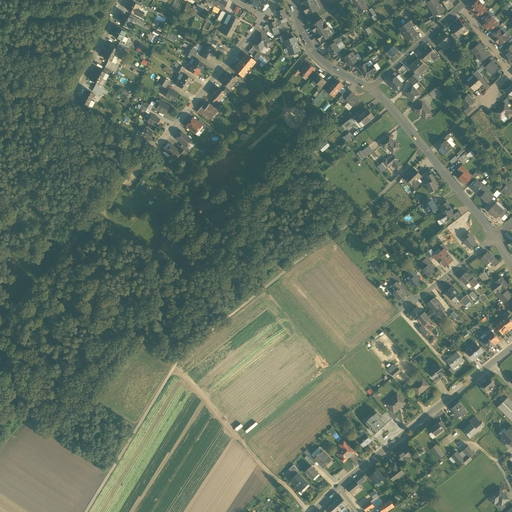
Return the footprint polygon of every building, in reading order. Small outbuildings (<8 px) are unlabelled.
[(221,0),(220,0),(217,0),(214,5),(220,8),(220,9),(223,10),(227,3),(221,0)] [(262,10),(267,1),(264,0),(251,0),(249,3),(250,4),(262,10)] [(319,9),(316,1),(311,3),(309,0),(308,0),(306,1),(305,0),(301,2),(307,15),(319,9)] [(429,8),(434,16),(443,11),(436,0),(431,0),(429,2),(428,3),(430,7),(429,8)] [(470,8),(474,12),(482,5),(479,1),(478,0),(475,3),(470,8)] [(368,8),(363,1),(354,7),(359,14),(364,11),(364,12),(365,11),(364,11),(368,8)] [(127,10),(140,17),(142,12),(143,12),(138,10),(140,7),(140,6),(137,5),(131,2),(127,10)] [(144,9),(148,11),(149,8),(142,4),(139,2),(138,2),(137,5),(140,6),(140,7),(144,9)] [(197,12),(198,9),(200,5),(197,4),(196,6),(194,5),(192,10),(197,12)] [(486,9),(482,5),(474,12),(478,17),(483,12),(486,9)] [(329,10),(335,18),(340,15),(334,6),(329,10)] [(280,21),(282,24),(287,21),(286,18),(287,18),(284,10),(276,12),(279,21),(280,21)] [(225,20),(224,23),(228,25),(230,20),(232,16),(228,14),(225,20)] [(120,23),(129,28),(131,23),(133,20),(129,18),(124,15),(120,23)] [(136,22),(143,26),(145,22),(130,15),(129,18),(133,20),(136,22)] [(481,22),(485,27),(493,19),(490,15),(489,15),(487,17),(481,22)] [(230,20),(228,25),(234,29),(236,25),(236,26),(239,20),(232,16),(230,20)] [(409,22),(412,27),(418,23),(415,18),(413,19),(409,22)] [(320,41),(320,42),(325,39),(332,35),(329,30),(330,30),(326,23),(325,24),(323,19),(311,26),(320,41)] [(497,23),(493,19),(485,27),(489,31),(494,27),(497,24),(497,23)] [(461,21),(456,25),(463,34),(467,30),(463,24),(461,21)] [(328,22),(326,23),(330,30),(329,30),(332,35),(335,33),(328,22)] [(406,38),(408,41),(417,34),(412,27),(409,22),(399,29),(402,33),(403,32),(407,37),(406,38)] [(234,29),(228,25),(225,30),(224,30),(222,34),(230,38),(233,32),(234,29)] [(458,37),(463,34),(456,25),(451,29),(454,32),(458,37)] [(272,29),(274,35),(280,33),(278,27),(276,27),(272,29)] [(120,40),(125,43),(127,38),(124,36),(126,33),(117,28),(113,36),(120,40)] [(494,40),(495,42),(504,33),(501,29),(500,29),(498,31),(492,36),(495,40),(494,40)] [(435,41),(442,49),(451,40),(444,33),(435,41)] [(508,38),(504,33),(495,42),(496,43),(497,42),(500,45),(505,41),(509,38),(508,38)] [(252,45),(259,51),(264,45),(265,45),(268,48),(272,43),(261,34),(252,45)] [(279,37),(281,43),(285,42),(285,41),(289,40),(286,34),(279,37)] [(328,43),(330,46),(335,43),(336,44),(341,41),(338,37),(328,43)] [(297,53),(296,52),(300,51),(295,38),(289,40),(285,41),(285,42),(287,48),(289,52),(290,54),(293,53),(293,55),(297,53)] [(341,41),(336,44),(339,50),(345,47),(341,41)] [(127,52),(129,48),(119,43),(117,47),(127,52)] [(327,47),(331,55),(339,50),(336,44),(335,43),(330,46),(327,47)] [(225,50),(217,46),(212,44),(211,46),(215,49),(223,53),(225,50)] [(480,61),(483,58),(488,55),(480,44),(472,50),(480,61)] [(186,48),(185,51),(193,55),(195,56),(196,53),(198,50),(195,49),(193,48),(188,45),(186,48)] [(211,46),(207,45),(205,51),(212,55),(215,49),(211,46)] [(264,45),(259,51),(263,54),(268,48),(264,45)] [(386,53),(391,58),(400,50),(395,45),(386,53)] [(106,52),(114,56),(117,50),(115,49),(109,46),(106,52)] [(196,46),(195,49),(198,50),(196,53),(198,54),(200,50),(204,52),(205,51),(201,49),(196,46)] [(431,56),(435,61),(439,58),(435,53),(429,46),(427,49),(427,50),(422,54),(427,60),(430,57),(431,56)] [(248,52),(254,57),(257,52),(252,48),(248,52)] [(342,54),(344,58),(352,52),(350,49),(347,50),(342,54)] [(124,54),(117,50),(114,56),(118,58),(121,60),(124,54)] [(438,52),(446,60),(448,58),(441,50),(438,52)] [(205,51),(204,52),(202,56),(209,60),(212,55),(205,51)] [(108,61),(111,62),(114,56),(106,52),(103,58),(108,61)] [(344,58),(349,66),(357,61),(354,56),(355,56),(354,56),(352,52),(344,58)] [(245,54),(239,62),(249,70),(255,63),(255,62),(252,60),(245,54)] [(481,67),(483,65),(486,62),(484,60),(483,58),(480,61),(476,64),(480,68),(481,67)] [(416,73),(418,76),(427,68),(419,59),(410,67),(416,73)] [(195,60),(192,65),(200,69),(203,64),(195,60)] [(105,67),(111,71),(115,72),(118,66),(115,64),(111,62),(108,61),(105,67)] [(485,67),(491,74),(498,68),(492,61),(490,63),(485,67)] [(243,77),(249,70),(239,62),(233,69),(240,75),(243,77)] [(304,75),(307,78),(315,69),(308,63),(300,72),(304,75)] [(358,68),(365,78),(377,71),(373,65),(370,68),(369,66),(368,66),(366,63),(362,65),(358,68)] [(197,75),(200,69),(192,65),(189,71),(197,75)] [(97,69),(94,75),(102,79),(105,73),(97,69)] [(475,77),(478,81),(483,77),(477,70),(472,74),(475,77)] [(389,77),(392,81),(396,78),(398,76),(395,72),(389,77)] [(228,73),(224,78),(233,85),(237,81),(234,78),(228,73)] [(416,73),(413,76),(416,79),(418,81),(421,79),(418,76),(416,73)] [(99,85),(102,79),(94,75),(91,81),(96,84),(99,85)] [(184,75),(181,81),(189,85),(192,79),(184,75)] [(321,86),(321,87),(322,86),(326,81),(318,75),(314,80),(318,84),(321,86)] [(241,84),(243,82),(238,78),(236,76),(234,78),(237,81),(241,84)] [(468,83),(474,90),(476,88),(477,89),(479,86),(481,84),(478,81),(475,77),(468,83)] [(230,89),(233,85),(224,78),(221,82),(226,87),(230,90),(230,89)] [(389,83),(395,91),(402,85),(396,78),(392,81),(389,83)] [(483,78),(480,80),(484,84),(483,85),(486,89),(490,86),(486,81),(484,83),(483,82),(485,80),(483,78)] [(329,93),(333,97),(338,91),(342,87),(342,86),(335,80),(326,91),(327,92),(329,93)] [(186,90),(189,85),(181,81),(178,87),(186,90)] [(95,85),(94,88),(103,93),(105,94),(107,91),(102,89),(95,85)] [(317,92),(319,94),(324,89),(325,88),(322,86),(321,87),(321,86),(317,92)] [(405,93),(412,102),(420,95),(412,87),(405,93)] [(216,99),(219,102),(219,101),(224,95),(225,94),(223,92),(218,88),(212,96),(214,97),(216,99)] [(429,94),(433,99),(440,93),(436,88),(429,94)] [(170,99),(174,101),(178,94),(169,89),(165,96),(171,99),(170,99)] [(323,97),(325,94),(327,92),(326,91),(324,89),(319,94),(323,97)] [(86,90),(83,96),(91,100),(94,94),(86,90)] [(348,102),(353,106),(359,99),(352,93),(347,98),(345,100),(348,103),(348,102)] [(319,94),(316,98),(311,103),(315,106),(323,97),(319,94)] [(339,99),(343,103),(345,100),(347,98),(343,94),(339,99)] [(467,109),(471,105),(474,102),(468,95),(464,99),(462,99),(461,100),(461,102),(467,109)] [(88,106),(91,100),(83,96),(80,102),(88,106)] [(143,107),(150,111),(153,106),(145,102),(143,107)] [(169,107),(160,102),(156,109),(162,112),(161,112),(165,114),(169,107)] [(348,102),(348,103),(344,107),(349,111),(353,106),(348,102)] [(420,113),(425,119),(429,116),(428,115),(431,113),(422,103),(414,110),(418,115),(420,113)] [(494,113),(500,119),(505,115),(508,119),(511,115),(511,112),(510,111),(510,110),(507,106),(504,104),(494,113)] [(217,111),(212,107),(211,108),(209,107),(208,105),(206,107),(203,105),(200,108),(206,112),(204,114),(211,119),(212,117),(212,118),(213,118),(214,117),(214,116),(214,115),(217,111)] [(464,111),(467,115),(473,109),(471,105),(467,109),(464,111)] [(197,112),(202,117),(204,114),(206,112),(200,108),(197,112)] [(357,118),(360,122),(359,123),(362,126),(374,117),(368,110),(360,116),(357,118)] [(151,115),(149,119),(147,122),(153,124),(152,125),(156,127),(160,119),(151,115)] [(186,126),(195,134),(198,130),(201,126),(201,125),(197,122),(193,118),(189,123),(188,123),(187,125),(187,126),(186,126)] [(342,126),(345,131),(353,124),(355,123),(354,121),(354,120),(352,118),(344,124),(342,126)] [(201,128),(203,130),(207,126),(199,120),(197,122),(201,125),(201,126),(202,126),(201,128)] [(144,139),(148,141),(152,132),(144,128),(142,132),(140,136),(144,138),(144,139)] [(182,144),(185,147),(191,140),(182,132),(176,138),(182,144)] [(345,141),(347,143),(354,138),(350,132),(343,138),(345,141)] [(387,146),(393,154),(400,148),(396,143),(394,144),(389,137),(380,144),(384,149),(387,146)] [(330,146),(326,141),(318,148),(323,152),(330,146)] [(441,151),(444,155),(452,148),(446,141),(445,142),(438,148),(440,152),(441,151)] [(171,144),(170,145),(165,150),(165,151),(170,155),(175,159),(175,160),(176,160),(175,159),(180,153),(181,154),(181,153),(177,150),(171,144)] [(185,147),(182,144),(180,147),(187,153),(190,150),(186,147),(186,148),(185,147)] [(362,151),(366,157),(373,151),(369,146),(362,151)] [(180,147),(177,150),(181,153),(183,155),(184,156),(187,153),(180,147)] [(366,157),(362,151),(361,150),(356,154),(361,160),(366,157)] [(466,155),(470,159),(475,154),(472,150),(466,155)] [(167,158),(174,164),(176,161),(175,160),(175,159),(170,155),(167,158)] [(387,168),(392,164),(397,160),(398,159),(395,156),(387,162),(385,160),(382,162),(383,163),(387,168)] [(461,157),(455,162),(460,166),(465,162),(461,157)] [(402,166),(397,160),(392,164),(397,170),(402,166)] [(459,178),(466,184),(472,178),(467,174),(468,173),(461,167),(457,170),(461,173),(461,172),(463,174),(462,175),(459,178)] [(412,185),(415,188),(419,184),(416,181),(421,176),(415,169),(405,179),(412,185)] [(426,185),(430,193),(437,189),(435,184),(436,183),(433,177),(429,179),(429,180),(430,180),(431,182),(426,185)] [(502,190),(509,196),(511,192),(511,188),(510,186),(511,185),(503,178),(500,182),(503,185),(504,184),(506,185),(505,186),(502,190)] [(470,188),(476,193),(479,189),(483,186),(483,185),(480,182),(480,183),(477,181),(470,188)] [(481,197),(488,203),(493,197),(489,193),(490,192),(484,187),(481,191),(482,192),(483,191),(485,192),(484,193),(481,197)] [(204,199),(201,203),(207,208),(210,210),(213,206),(204,199)] [(422,204),(424,208),(425,207),(424,206),(431,201),(429,199),(422,204)] [(425,207),(430,213),(435,210),(435,209),(436,206),(432,200),(431,201),(424,206),(425,207)] [(441,220),(443,223),(444,223),(452,218),(454,217),(452,214),(454,213),(447,202),(443,205),(445,208),(440,211),(442,213),(439,215),(442,219),(441,220)] [(204,212),(207,208),(201,203),(195,209),(203,215),(205,213),(204,212)] [(489,211),(496,218),(498,216),(503,211),(502,211),(495,204),(489,211)] [(452,218),(455,221),(462,216),(458,210),(454,213),(452,214),(454,217),(452,218)] [(498,216),(501,218),(506,213),(503,210),(502,211),(503,211),(498,216)] [(213,227),(217,230),(225,223),(221,219),(213,227)] [(467,228),(463,224),(461,221),(461,220),(457,224),(452,228),(458,236),(467,228)] [(473,238),(470,234),(468,236),(468,237),(468,238),(464,241),(469,248),(476,243),(472,239),(473,238)] [(166,235),(162,242),(169,246),(172,242),(175,244),(177,242),(166,235)] [(163,256),(169,246),(162,242),(156,251),(163,256)] [(444,249),(446,252),(448,250),(443,243),(440,245),(444,250),(444,249)] [(173,249),(183,255),(186,251),(176,245),(173,249)] [(444,250),(440,253),(437,255),(436,256),(439,259),(445,266),(453,260),(446,252),(444,249),(444,250)] [(493,263),(496,266),(499,263),(492,256),(491,257),(487,253),(481,258),(487,265),(491,261),(492,261),(493,262),(493,263)] [(422,270),(428,277),(435,271),(431,267),(432,266),(426,258),(422,261),(425,264),(426,264),(427,265),(426,266),(422,270)] [(408,281),(414,288),(420,283),(417,279),(418,278),(412,270),(408,273),(412,278),(408,281)] [(479,276),(483,281),(488,277),(484,272),(479,276)] [(472,283),(475,286),(478,283),(471,276),(470,277),(466,273),(460,279),(466,285),(469,283),(471,281),(472,282),(472,283)] [(492,288),(495,293),(501,288),(502,290),(508,285),(501,277),(500,278),(495,282),(497,284),(492,288)] [(393,293),(399,300),(405,295),(402,291),(403,290),(397,282),(393,285),(397,290),(393,293)] [(460,301),(463,298),(456,290),(455,291),(451,287),(445,293),(454,302),(458,299),(460,301)] [(505,293),(502,290),(501,288),(495,293),(504,303),(511,297),(507,291),(505,293)] [(463,298),(460,301),(465,307),(471,301),(466,295),(463,298)] [(437,308),(441,313),(445,310),(438,302),(437,303),(434,298),(427,304),(433,311),(437,308)] [(415,320),(418,317),(423,314),(421,311),(420,312),(416,307),(410,312),(415,320)] [(424,313),(423,314),(418,317),(424,325),(426,323),(430,320),(424,313)] [(511,322),(507,316),(501,321),(508,329),(509,329),(511,326),(511,322)] [(508,330),(508,329),(501,321),(495,325),(502,334),(504,334),(508,330)] [(418,330),(424,336),(428,333),(422,326),(418,330)] [(492,332),(487,336),(494,344),(499,341),(492,332)] [(494,344),(487,336),(482,340),(489,348),(494,344)] [(467,352),(474,360),(474,359),(473,359),(478,355),(478,356),(483,352),(476,344),(477,345),(474,348),(473,347),(467,352)] [(464,354),(472,364),(476,361),(474,359),(474,360),(467,352),(464,354)] [(451,367),(453,369),(463,360),(457,353),(446,361),(451,367)] [(387,369),(389,372),(396,366),(394,364),(387,369)] [(432,375),(436,379),(439,377),(442,375),(441,374),(445,372),(438,364),(433,368),(432,368),(428,371),(432,375)] [(400,370),(398,368),(391,374),(393,376),(400,370)] [(429,377),(435,384),(441,379),(439,377),(436,379),(432,375),(429,377)] [(412,388),(418,395),(429,386),(423,378),(412,388)] [(486,389),(488,391),(490,389),(490,390),(492,390),(493,389),(493,387),(495,385),(489,378),(482,384),(486,389),(486,390),(486,389)] [(392,411),(394,413),(399,409),(398,408),(404,403),(396,394),(391,399),(392,401),(387,405),(392,411)] [(411,396),(417,403),(420,401),(414,394),(411,396)] [(498,407),(511,421),(511,402),(507,397),(498,407)] [(455,413),(458,417),(462,414),(463,415),(466,413),(465,412),(466,411),(459,403),(451,409),(454,413),(455,413)] [(363,420),(365,423),(369,419),(373,415),(373,416),(377,413),(375,410),(363,420)] [(388,414),(393,420),(397,417),(394,413),(392,411),(388,414)] [(369,419),(365,423),(369,427),(368,427),(370,428),(375,434),(380,429),(379,429),(381,427),(382,428),(387,423),(382,418),(381,416),(380,416),(377,413),(373,416),(373,415),(369,419)] [(387,414),(382,418),(387,423),(391,419),(387,414)] [(469,422),(470,424),(471,424),(477,432),(483,427),(475,417),(469,422)] [(438,424),(444,430),(447,428),(441,421),(438,424)] [(432,431),(435,435),(438,433),(439,434),(444,430),(438,424),(435,426),(434,425),(430,429),(432,431)] [(463,430),(470,438),(472,436),(477,432),(471,424),(470,424),(463,430)] [(507,443),(508,444),(511,440),(511,432),(509,429),(501,436),(502,438),(507,443)] [(359,439),(365,433),(363,430),(356,436),(359,439)] [(358,440),(364,447),(367,444),(369,442),(371,440),(370,439),(365,433),(359,439),(358,440)] [(341,460),(343,462),(344,462),(346,460),(347,458),(354,452),(344,441),(340,444),(343,448),(337,454),(341,459),(341,460)] [(444,455),(436,445),(431,449),(439,459),(444,455)] [(463,451),(467,456),(469,458),(474,453),(468,446),(463,451)] [(397,455),(404,464),(408,460),(407,459),(412,455),(410,452),(406,448),(397,455)] [(317,461),(323,467),(332,459),(322,449),(314,457),(317,461)] [(457,452),(452,457),(456,461),(460,466),(465,462),(463,459),(457,452)] [(307,455),(310,458),(314,463),(317,461),(314,457),(309,453),(307,455)] [(467,456),(463,459),(465,462),(467,464),(471,460),(469,458),(467,456)] [(390,476),(394,481),(404,474),(400,469),(395,463),(389,467),(393,472),(394,473),(390,476)] [(306,471),(313,478),(318,472),(311,465),(310,466),(311,467),(306,471)] [(291,472),(295,476),(298,474),(300,471),(296,467),(291,472)] [(378,482),(379,483),(381,481),(382,482),(383,481),(382,481),(384,479),(378,470),(374,473),(374,472),(371,474),(372,475),(374,478),(375,478),(378,482)] [(300,490),(303,487),(307,483),(298,474),(295,476),(290,481),(300,490)] [(372,475),(370,477),(376,484),(378,482),(375,478),(374,478),(372,475)] [(363,476),(356,482),(359,486),(363,484),(362,482),(365,479),(363,476)] [(373,486),(376,484),(370,477),(368,478),(373,486)] [(347,489),(350,494),(359,486),(356,482),(347,489)] [(501,505),(501,506),(503,504),(508,500),(503,493),(503,494),(499,489),(489,497),(493,502),(496,499),(501,505)] [(340,496),(333,502),(341,510),(344,507),(348,504),(340,496)] [(381,511),(386,511),(394,506),(390,501),(379,508),(381,511)] [(339,511),(341,510),(333,502),(326,508),(329,511),(339,511)] [(363,507),(366,511),(374,507),(370,502),(363,507)]
